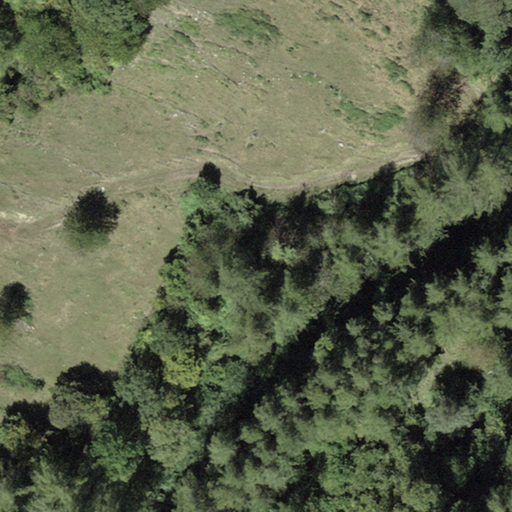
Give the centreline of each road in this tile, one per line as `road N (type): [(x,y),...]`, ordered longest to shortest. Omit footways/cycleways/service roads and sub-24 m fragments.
road 1 (track): [(0,227),(28,228),(168,174),(318,177),(447,139),(511,109)]
road 2 (track): [(385,159),(436,105),(438,76),(432,49),(383,0)]
